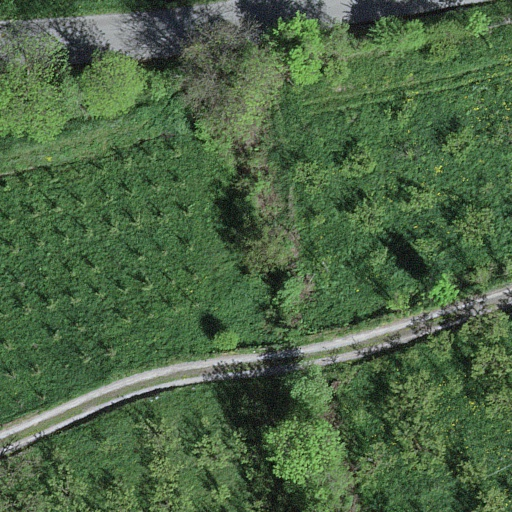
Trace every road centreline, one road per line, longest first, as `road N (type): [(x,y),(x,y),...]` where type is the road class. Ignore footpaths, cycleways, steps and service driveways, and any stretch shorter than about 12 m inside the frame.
road 1 (track): [(511,300),(411,340),(285,374),(164,383),(0,450)]
road 2 (unclassified): [(0,41),(356,0)]
